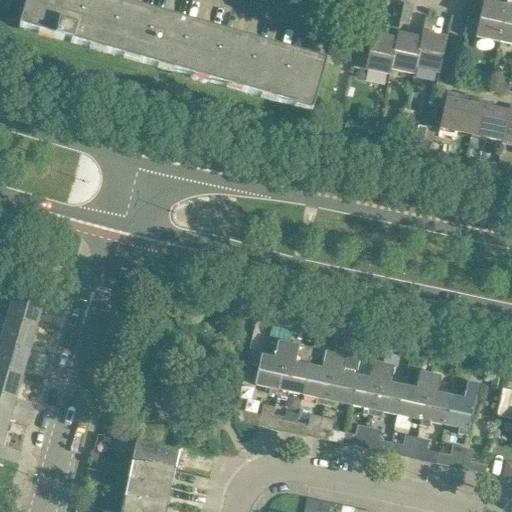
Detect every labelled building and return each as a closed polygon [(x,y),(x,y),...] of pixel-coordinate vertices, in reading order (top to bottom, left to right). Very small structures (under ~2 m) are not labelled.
[(324,63),(324,64),(104,1),(105,1),(102,0),(27,0),(19,27),(19,29),(311,113),(325,64),(324,63)] [(499,43),(506,7),(491,4),(492,0),(482,0),(475,37),(499,43)] [(511,45),(511,0),(507,0),(506,7),(499,43),(511,45)] [(414,75),(415,69),(422,40),(420,40),(406,37),(412,6),(403,4),(398,30),(396,40),(397,41),(391,70),(414,75)] [(353,68),(365,71),(389,76),(391,70),(397,41),(396,40),(398,30),(382,27),(385,17),(377,15),(365,13),(353,68)] [(438,74),(446,39),(430,36),(434,20),(425,18),(420,40),(422,40),(415,69),(438,74)] [(446,97),(441,96),(434,94),(431,107),(443,110),(447,94),(446,94),(446,97)] [(470,136),(478,101),(478,100),(476,105),(455,101),(456,96),(447,94),(443,110),(439,129),(440,129),(441,126),(454,129),(453,132),(470,136)] [(478,101),(470,136),(471,136),(472,133),(485,135),(484,139),(502,142),(508,112),(509,107),(478,101)] [(508,112),(502,139),(503,139),(511,141),(511,107),(509,107),(508,112)] [(418,125),(414,142),(423,144),(426,127),(418,125)] [(388,142),(387,146),(385,154),(396,157),(398,145),(388,142)] [(484,162),(482,175),(494,177),(497,165),(484,162)] [(36,326),(44,301),(14,293),(7,318),(36,326)] [(36,326),(7,318),(0,340),(0,342),(30,350),(36,326)] [(0,342),(0,368),(23,375),(30,350),(0,342)] [(267,395),(277,397),(288,344),(277,342),(273,361),(260,358),(254,386),(269,389),(267,395)] [(288,393),(302,396),(312,349),(288,344),(277,397),(286,399),(288,393)] [(312,349),(302,396),(316,399),(315,405),(324,407),(335,354),(324,352),(323,361),(310,359),(312,350),(312,349)] [(335,354),(324,407),(334,409),(335,403),(349,406),(355,378),(355,377),(359,359),(335,354)] [(355,378),(349,406),(363,409),(362,415),(372,418),(383,365),(372,362),(368,380),(355,378)] [(382,414),(397,417),(403,387),(390,385),(394,367),(383,365),(372,418),(381,420),(382,414)] [(23,375),(0,368),(0,393),(16,398),(23,375)] [(403,387),(397,417),(411,420),(409,426),(419,428),(430,375),(419,373),(415,390),(403,387)] [(429,424),(444,428),(450,397),(437,395),(441,377),(430,375),(419,428),(428,430),(429,424)] [(450,397),(444,428),(458,431),(457,435),(467,437),(478,385),(466,383),(463,400),(450,397)] [(511,392),(502,390),(498,408),(511,410),(511,392)] [(0,420),(9,423),(16,398),(0,393),(0,420)] [(233,422),(246,425),(259,427),(261,416),(248,413),(236,411),(233,422)] [(0,447),(1,448),(9,423),(0,420),(0,447)] [(281,432),(293,435),(296,423),(283,421),(281,432)] [(309,426),(296,423),(293,435),(306,438),(309,426)] [(330,431),(328,442),(341,445),(344,434),(330,431)] [(356,436),(344,434),(341,445),(353,448),(356,436)] [(378,441),(375,453),(389,455),(391,444),(378,441)] [(132,461),(175,470),(179,452),(136,443),(132,461)] [(403,447),(391,444),(389,455),(400,458),(403,447)] [(436,466),(438,454),(425,451),(423,463),(436,466)] [(450,457),(438,454),(436,466),(448,468),(450,457)] [(128,479),(171,488),(175,470),(132,461),(128,479)] [(124,496),(167,506),(171,488),(128,479),(124,496)] [(120,511),(165,511),(167,506),(124,496),(120,511)] [(306,501),(304,511),(317,511),(319,502),(306,500),(306,501)] [(317,511),(329,511),(331,505),(319,502),(317,511)]
